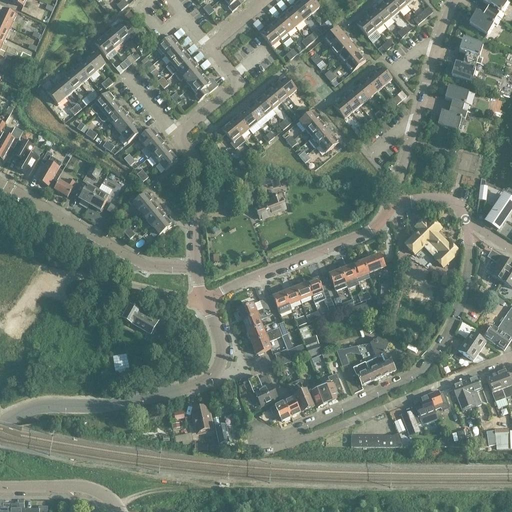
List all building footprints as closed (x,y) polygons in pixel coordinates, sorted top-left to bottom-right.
[(40,1),(36,0),(13,0),(12,4),(23,9),(27,1),(38,6),(40,1)] [(232,13),(241,5),(237,1),(238,0),(223,0),(229,7),(227,8),(232,13)] [(301,0),(299,1),(311,15),(319,9),(311,0),(301,0)] [(391,19),(399,13),(388,0),(385,0),(380,5),(391,19)] [(388,0),(399,13),(407,6),(401,0),(388,0)] [(501,13),(508,2),(503,0),(484,0),(483,2),(489,6),(486,12),(500,21),(504,15),(501,13)] [(303,22),(311,15),(299,1),(291,8),(303,22)] [(206,13),(211,9),(208,5),(203,9),(206,13)] [(383,26),(391,19),(380,5),(372,12),(383,26)] [(295,28),(303,22),(291,8),(284,14),(295,28)] [(0,23),(11,29),(16,17),(3,11),(0,16),(0,23)] [(376,32),(383,26),(372,12),(364,18),(376,32)] [(496,27),(500,21),(486,12),(482,18),(476,14),(469,25),(486,36),(493,26),(496,27)] [(393,27),(397,33),(406,26),(410,32),(414,29),(402,13),(396,18),(399,22),(393,27)] [(287,35),(295,28),(284,14),(276,21),(287,35)] [(425,20),(421,15),(420,15),(417,18),(421,23),(425,20)] [(131,40),(135,36),(120,17),(119,18),(123,22),(120,25),(118,24),(110,31),(121,45),(129,38),(131,40)] [(368,39),(376,32),(364,18),(356,25),(368,39)] [(417,26),(421,23),(417,18),(413,21),(417,26)] [(279,41),(287,35),(276,21),(268,28),(279,41)] [(23,35),(16,31),(11,29),(0,23),(0,36),(6,40),(8,34),(14,36),(14,35),(21,39),(23,35)] [(320,27),(325,32),(329,29),(324,24),(320,27)] [(18,26),(16,31),(23,35),(25,30),(18,26)] [(321,35),(325,32),(320,27),(317,30),(321,35)] [(271,48),(279,41),(268,28),(260,34),(271,48)] [(401,31),(405,36),(409,33),(405,28),(401,31)] [(331,49),(344,37),(337,29),(323,40),(331,49)] [(114,51),(121,45),(110,31),(102,37),(114,51)] [(402,39),(405,36),(401,31),(397,34),(402,39)] [(3,46),(6,40),(0,36),(0,50),(1,51),(13,56),(23,61),(25,58),(14,52),(15,52),(8,49),(8,48),(3,46)] [(136,36),(130,41),(136,48),(142,43),(136,36)] [(105,58),(114,51),(102,37),(94,44),(105,58)] [(164,57),(178,45),(171,37),(157,48),(164,57)] [(337,57),(351,46),(344,37),(331,49),(337,57)] [(479,57),(483,46),(462,39),(459,52),(466,54),(464,61),(481,66),(483,59),(479,57)] [(386,52),(390,49),(385,44),(382,47),(386,52)] [(171,64),(185,53),(178,45),(164,57),(171,64)] [(344,66),(358,54),(351,46),(337,57),(344,66)] [(13,56),(1,51),(0,50),(0,57),(3,58),(4,58),(11,61),(13,56)] [(97,73),(105,66),(94,53),(86,60),(97,73)] [(177,72),(191,61),(185,53),(171,64),(177,72)] [(290,61),(293,58),(289,53),(285,56),(290,61)] [(351,74),(365,62),(358,54),(344,66),(351,74)] [(314,63),(319,58),(316,55),(310,59),(314,63)] [(317,67),(322,62),(319,58),(314,63),(317,67)] [(89,79),(97,73),(86,60),(78,66),(89,79)] [(181,83),(184,80),(198,69),(191,61),(177,72),(175,75),(176,78),(178,81),(181,82),(181,83)] [(478,73),(481,66),(464,61),(462,67),(455,65),(451,77),(471,84),(475,72),(478,73)] [(147,71),(153,66),(149,62),(144,67),(147,71)] [(81,86),(89,79),(78,66),(70,73),(81,86)] [(383,88),(391,81),(392,81),(381,68),(372,74),(383,88)] [(190,88),(204,77),(198,69),(184,80),(190,88)] [(73,92),(81,86),(70,73),(62,79),(73,92)] [(18,88),(21,82),(7,74),(4,80),(18,88)] [(376,94),(383,88),(372,74),(365,81),(376,94)] [(214,81),(210,84),(204,77),(190,88),(197,96),(195,97),(199,102),(209,94),(218,87),(214,81)] [(160,86),(166,82),(163,78),(157,82),(160,86)] [(277,85),(288,98),(296,91),(285,78),(277,85)] [(65,99),(73,92),(62,79),(54,86),(65,99)] [(368,101),(376,94),(365,81),(357,87),(368,101)] [(105,91),(109,87),(105,82),(101,85),(105,91)] [(280,105),(288,98),(277,85),(269,91),(280,105)] [(57,106),(65,99),(54,86),(46,93),(57,106)] [(360,107),(368,101),(357,87),(349,94),(360,107)] [(465,105),(468,93),(448,87),(444,100),(452,102),(450,108),(467,113),(469,106),(465,105)] [(272,111),(280,105),(269,91),(261,98),(272,111)] [(89,95),(94,101),(97,98),(93,92),(89,95)] [(66,99),(73,108),(78,104),(82,109),(86,106),(81,99),(79,101),(73,93),(66,99)] [(115,96),(113,98),(109,93),(90,108),(91,108),(93,111),(95,114),(97,115),(97,116),(116,101),(114,99),(116,98),(115,96)] [(174,102),(179,98),(176,94),(170,98),(174,102)] [(352,114),(360,107),(349,94),(341,100),(352,114)] [(90,104),(94,101),(89,95),(85,98),(90,104)] [(393,99),(398,105),(402,102),(397,97),(393,99)] [(264,118),(272,111),(261,98),(253,104),(256,107),(264,118)] [(394,108),(398,105),(393,99),(390,103),(394,108)] [(344,120),(352,114),(341,100),(333,107),(344,120)] [(103,124),(122,109),(116,101),(97,116),(98,116),(99,119),(101,122),(104,123),(103,124)] [(264,118),(256,107),(253,104),(245,111),(256,123),(257,124),(264,118)] [(77,114),(81,111),(77,105),(73,109),(77,114)] [(298,110),(302,115),(306,112),(301,107),(298,110)] [(465,120),(467,113),(450,108),(448,115),(441,113),(437,125),(458,131),(461,119),(465,120)] [(114,129),(129,117),(122,109),(103,124),(108,121),(114,129)] [(257,124),(256,123),(245,111),(237,117),(249,131),(257,124)] [(305,131),(319,119),(313,111),(299,123),(305,131)] [(121,137),(135,125),(129,117),(114,129),(121,137)] [(241,137),(249,131),(237,117),(229,124),(241,137)] [(312,139),(326,127),(319,119),(305,131),(312,139)] [(282,123),(286,128),(290,125),(286,120),(282,123)] [(81,132),(85,127),(81,124),(77,130),(81,132)] [(244,142),(241,137),(229,124),(221,130),(233,144),(231,146),(235,150),(244,142)] [(127,145),(142,133),(135,125),(121,137),(127,145)] [(363,134),(367,131),(362,126),(359,129),(363,134)] [(315,150),(318,147),(332,135),(326,127),(312,139),(308,142),(315,150)] [(21,137),(23,133),(15,129),(6,144),(0,141),(0,159),(3,161),(10,148),(11,149),(14,144),(16,145),(21,137)] [(145,148),(159,137),(152,129),(138,140),(145,148)] [(89,139),(93,133),(89,130),(85,136),(89,139)] [(266,136),(270,141),(274,138),(270,133),(266,136)] [(332,135),(318,147),(325,155),(339,143),(332,135)] [(462,145),(462,144),(463,139),(451,135),(450,141),(462,145)] [(152,156),(165,145),(159,137),(145,148),(152,156)] [(288,145),(294,141),(291,137),(286,141),(288,145)] [(291,149),(297,144),(294,141),(288,145),(291,149)] [(20,160),(15,169),(28,176),(38,159),(30,154),(33,148),(22,142),(14,157),(20,160)] [(106,151),(111,145),(107,142),(102,148),(106,151)] [(106,151),(110,154),(114,156),(116,154),(112,151),(114,148),(111,145),(106,151)] [(158,164),(172,153),(165,145),(152,156),(158,164)] [(250,149),(255,155),(259,151),(254,146),(250,149)] [(251,158),(255,155),(250,149),(247,152),(251,158)] [(54,160),(51,165),(48,163),(52,156),(47,153),(41,163),(46,166),(37,181),(48,188),(61,164),(54,160)] [(165,172),(178,161),(172,153),(158,164),(165,172)] [(127,164),(132,159),(129,156),(124,160),(127,164)] [(132,159),(127,164),(130,167),(135,163),(132,159)] [(96,181),(101,172),(102,171),(92,166),(86,175),(96,181)] [(140,180),(145,175),(142,171),(137,176),(140,180)] [(145,175),(140,180),(143,183),(148,179),(145,175)] [(260,188),(272,185),(270,178),(258,181),(260,188)] [(68,180),(66,185),(59,181),(54,191),(67,199),(76,184),(68,180)] [(117,195),(123,184),(116,180),(110,191),(117,195)] [(89,206),(98,191),(93,188),(94,186),(88,183),(79,200),(89,206)] [(478,201),(485,202),(487,188),(480,187),(478,201)] [(105,192),(103,194),(98,191),(89,206),(100,212),(109,198),(111,195),(105,192)] [(139,213),(153,202),(146,194),(136,202),(133,199),(128,203),(131,206),(133,205),(139,213)] [(262,221),(268,219),(268,218),(286,211),(281,196),(270,199),(271,202),(254,208),(259,221),(261,221),(262,221)] [(498,230),(511,209),(511,202),(504,197),(488,220),(491,222),(489,225),(498,230)] [(146,221),(159,210),(153,202),(139,213),(146,221)] [(152,229),(166,218),(159,210),(146,221),(152,229)] [(166,218),(152,229),(159,236),(157,238),(160,242),(165,237),(162,234),(172,226),(166,218)] [(415,256),(423,248),(434,259),(443,268),(458,252),(450,244),(449,246),(437,233),(441,229),(431,219),(427,223),(424,220),(415,228),(418,231),(404,245),(415,256)] [(214,235),(219,231),(211,221),(206,225),(214,235)] [(126,237),(132,232),(129,229),(123,233),(126,237)] [(132,232),(126,237),(130,240),(135,236),(132,232)] [(502,282),(511,265),(492,252),(488,259),(497,264),(491,275),(502,282)] [(368,276),(386,269),(380,255),(362,262),(368,276)] [(357,280),(368,276),(362,262),(351,266),(357,280)] [(511,265),(502,282),(511,288),(511,265)] [(345,285),(357,280),(351,266),(340,271),(345,285)] [(335,273),(334,271),(333,271),(329,272),(328,274),(329,275),(328,275),(336,293),(347,289),(345,285),(340,271),(335,273)] [(448,287),(450,278),(443,275),(440,285),(448,287)] [(312,298),(323,294),(317,280),(306,284),(312,298)] [(300,303),(312,298),(306,284),(295,289),(300,303)] [(389,292),(389,287),(387,286),(381,286),(380,298),(386,299),(387,292),(389,292)] [(289,307),(300,303),(295,289),(284,293),(289,307)] [(291,312),(289,307),(284,293),(272,298),(280,316),(291,312)] [(475,301),(481,304),(485,297),(480,294),(475,301)] [(342,305),(339,298),(333,301),(338,312),(354,306),(352,301),(342,305)] [(264,314),(269,312),(265,301),(259,303),(264,314)] [(330,315),(336,313),(331,301),(326,304),(330,315)] [(119,321),(126,309),(117,304),(110,316),(119,321)] [(256,309),(255,310),(253,305),(238,311),(243,322),(257,317),(259,316),(256,309)] [(132,326),(150,337),(159,322),(152,318),(139,310),(138,311),(130,307),(122,321),(132,326)] [(511,320),(511,317),(511,308),(497,330),(492,326),(484,338),(494,345),(511,320)] [(247,333),(262,328),(259,322),(271,317),(269,312),(264,314),(259,316),(257,317),(243,322),(247,333)] [(511,340),(507,337),(511,328),(511,320),(494,345),(504,352),(511,340)] [(262,328),(247,333),(252,344),(280,334),(278,328),(264,333),(262,328)] [(303,342),(312,340),(308,328),(299,332),(303,342)] [(270,350),(268,343),(282,338),(280,334),(252,344),(256,356),(257,355),(258,357),(264,355),(263,353),(270,350)] [(464,343),(479,354),(485,344),(471,334),(464,343)] [(287,350),(287,352),(293,350),(287,335),(282,338),(287,350)] [(396,372),(390,361),(389,361),(385,352),(389,345),(378,339),(369,345),(376,358),(385,377),(396,372)] [(309,357),(310,357),(310,358),(320,355),(320,354),(321,353),(318,346),(319,346),(317,340),(304,344),(306,350),(309,357)] [(473,362),(479,354),(464,343),(458,352),(473,362)] [(116,373),(130,371),(125,344),(111,347),(116,373)] [(374,382),(385,377),(376,358),(369,345),(369,344),(363,346),(366,352),(361,355),(365,364),(368,371),(374,382)] [(361,355),(366,352),(363,346),(357,348),(361,355)] [(279,367),(285,365),(292,363),(287,352),(287,350),(274,355),(279,367)] [(342,367),(348,365),(342,351),(336,352),(342,367)] [(300,375),(306,372),(302,363),(296,366),(300,375)] [(374,382),(368,371),(365,364),(353,369),(362,388),(374,382)] [(495,373),(502,391),(511,387),(505,370),(495,373)] [(492,394),(502,391),(495,373),(485,377),(492,394)] [(327,379),(329,383),(320,386),(321,389),(327,405),(337,401),(336,397),(337,396),(336,393),(342,390),(336,375),(327,379)] [(271,385),(262,389),(257,378),(247,382),(253,394),(254,394),(261,408),(278,400),(271,385)] [(476,393),(482,391),(477,378),(465,382),(475,408),(481,406),(476,393)] [(293,400),(295,399),(302,413),(307,411),(308,412),(311,410),(311,409),(313,408),(305,391),(306,391),(301,380),(287,386),(293,400)] [(469,410),(475,408),(465,382),(452,387),(459,404),(466,402),(469,410)] [(327,405),(321,389),(320,386),(310,390),(311,393),(318,408),(327,405)] [(448,409),(448,408),(443,394),(439,395),(437,393),(428,396),(434,411),(440,409),(442,412),(448,409)] [(434,411),(428,396),(419,400),(421,404),(415,407),(419,417),(414,419),(414,418),(404,422),(410,436),(419,432),(416,425),(421,423),(421,425),(437,418),(434,411)] [(300,414),(293,400),(284,404),(291,418),(300,414)] [(270,410),(272,415),(275,420),(280,418),(282,423),(291,418),(284,404),(270,410)] [(197,437),(213,433),(208,410),(192,414),(197,437)] [(172,420),(184,419),(183,412),(171,414),(172,420)] [(402,419),(395,422),(399,433),(406,430),(402,419)] [(219,446),(229,443),(226,427),(215,429),(219,446)] [(469,430),(463,431),(466,446),(467,447),(473,446),(471,440),(472,440),(469,430)] [(504,448),(504,430),(494,431),(494,432),(496,446),(497,448),(504,448)] [(465,441),(463,431),(457,433),(460,443),(465,441)] [(486,433),(488,447),(496,446),(494,432),(486,433)] [(192,438),(191,434),(177,436),(177,435),(171,436),(171,439),(175,438),(176,443),(189,441),(190,444),(194,443),(192,438)] [(398,434),(393,437),(395,449),(404,449),(398,434)] [(208,453),(208,447),(201,447),(201,445),(195,445),(195,451),(195,453),(202,453),(208,453)] [(4,501),(0,500),(0,510),(1,510),(0,511),(10,511),(11,505),(4,505),(4,501)] [(20,511),(20,510),(24,510),(24,501),(18,501),(18,505),(11,505),(10,511),(20,511)]
